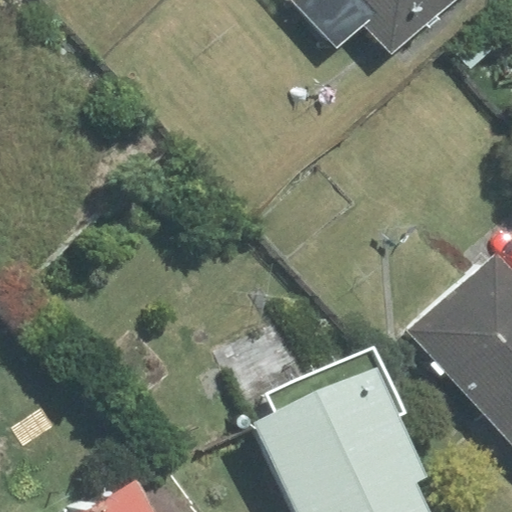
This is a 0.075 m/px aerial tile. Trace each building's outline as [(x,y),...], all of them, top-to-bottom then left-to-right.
[(363,24),(392,56),(453,0),(296,0),(338,46),(363,24)] [(511,270),(497,254),(412,330),(496,423),(511,409),(511,270)] [(278,414),(257,424),(298,511),(429,511),(416,483),(429,477),(401,417),(407,415),(374,344),(269,393),(278,414)] [(511,409),(496,423),(511,441),(511,409)] [(149,511),(134,485),(85,511),(149,511)]
